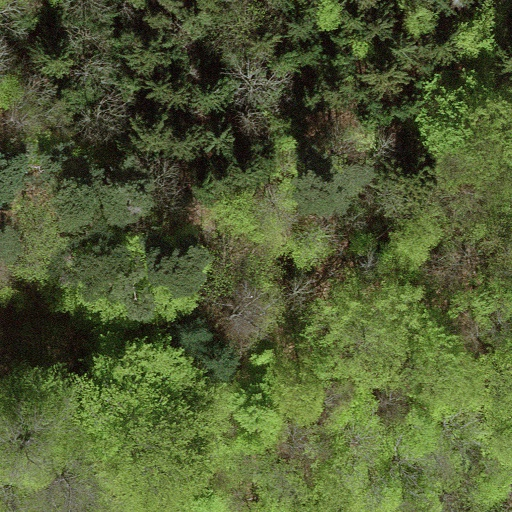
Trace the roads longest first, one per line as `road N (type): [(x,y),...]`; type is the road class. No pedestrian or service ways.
road 1 (track): [(511,397),(387,511)]
road 2 (track): [(499,0),(496,65),(511,144)]
